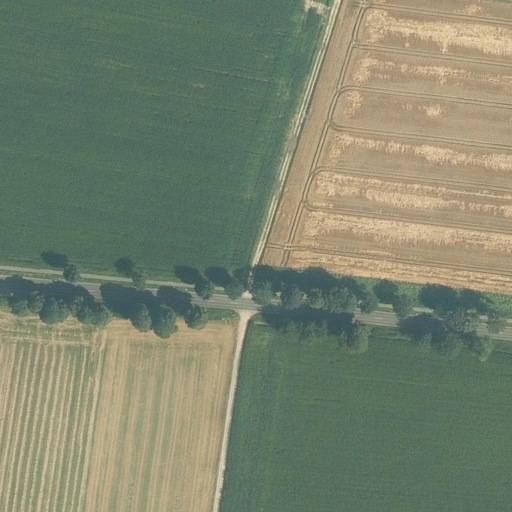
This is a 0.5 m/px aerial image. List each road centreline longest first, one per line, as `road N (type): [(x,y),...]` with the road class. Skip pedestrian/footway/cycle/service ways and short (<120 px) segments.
road 1 (track): [(221,511),(247,289),(337,0)]
road 2 (secondary): [(511,332),(0,282)]
